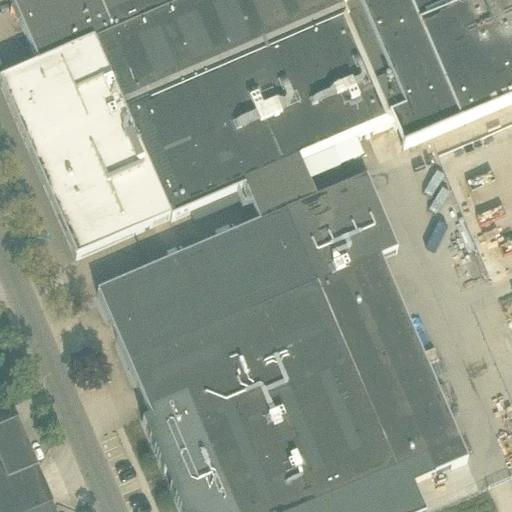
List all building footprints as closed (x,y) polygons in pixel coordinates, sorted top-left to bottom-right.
[(8,0),(38,68),(36,69),(41,80),(39,84),(42,90),(46,91),(48,96),(46,99),(49,105),(52,107),(54,111),(53,115),(55,121),(59,122),(61,126),(59,130),(62,136),(66,138),(71,135),(85,168),(78,171),(111,249),(133,240),(244,192),(297,169),(333,154),(390,129),(335,0),(8,0)] [(511,0),(335,0),(390,129),(401,154),(511,106),(511,0)] [(333,154),(297,169),(304,186),(307,185),(340,171),(333,154)] [(304,186),(297,169),(244,192),(259,228),(315,203),(307,185),(304,186)] [(309,511),(428,461),(434,475),(454,466),(448,453),(459,448),(380,263),(397,256),(365,182),(315,203),(259,228),(148,275),(97,297),(150,422),(143,425),(180,511),(309,511)] [(0,433),(0,489),(35,474),(15,427),(0,433)] [(51,511),(50,510),(40,486),(35,474),(0,489),(0,511),(51,511)]
